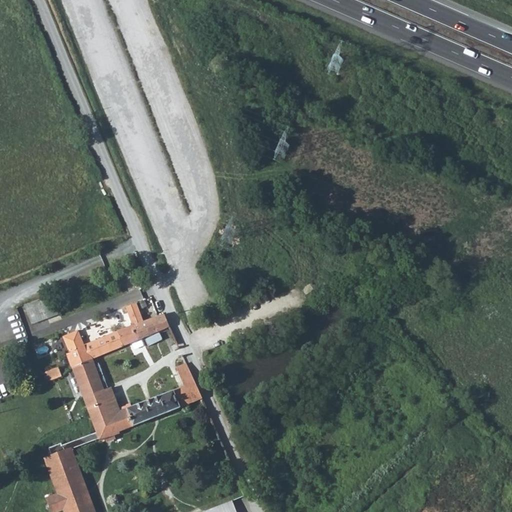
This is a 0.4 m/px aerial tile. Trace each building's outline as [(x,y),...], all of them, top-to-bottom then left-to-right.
[(54,298),(47,301),(50,312),(58,308),(54,298)] [(67,353),(71,365),(93,358),(168,324),(163,313),(157,315),(84,346),(80,335),(74,333),(67,335),(65,342),(69,352),(67,353)] [(149,344),(163,339),(161,332),(147,337),(149,344)] [(126,427),(202,399),(186,364),(176,368),(184,387),(121,410),(113,388),(105,391),(93,358),(71,365),(77,384),(82,400),(86,399),(97,431),(62,444),(61,442),(50,446),(53,455),(45,458),(57,490),(46,495),(52,511),(62,507),(64,511),(94,511),(73,447),(126,427)] [(49,371),(52,379),(61,376),(58,368),(49,371)] [(102,375),(106,387),(111,385),(107,374),(102,375)] [(239,511),(236,502),(208,511),(239,511)]
